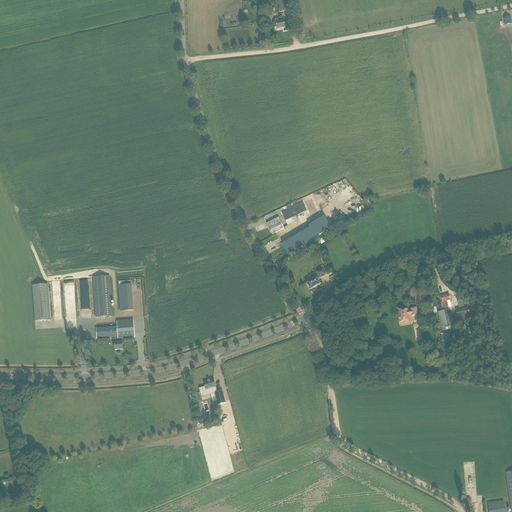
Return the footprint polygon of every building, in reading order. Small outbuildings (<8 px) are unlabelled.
[(277,0),(279,9),(280,12),(289,11),(286,0),(277,0)] [(275,23),(273,23),(274,28),(277,28),(277,30),(285,28),(284,22),(283,22),(282,17),(279,18),(274,19),(275,23)] [(510,17),(503,19),(505,26),(511,24),(510,17)] [(312,196),(302,201),(307,211),(310,218),(320,213),(312,196)] [(286,209),(281,212),(285,221),(295,217),(307,211),(302,201),(301,200),(285,207),(286,209)] [(309,228),(282,245),(288,255),(311,242),(310,240),(330,228),(324,217),(308,226),(309,228)] [(295,217),(285,221),(287,226),(297,221),(295,217)] [(284,229),(278,218),(267,224),(272,235),(284,229)] [(313,278),(309,280),(310,281),(306,283),(310,290),(314,288),(317,287),(317,286),(321,284),(318,279),(326,275),(323,269),(315,274),(316,277),(313,279),(313,278)] [(96,318),(112,317),(110,277),(93,278),(96,318)] [(133,311),(131,280),(118,281),(120,312),(133,311)] [(48,285),(32,286),(35,322),(50,321),(48,285)] [(449,295),(441,297),(442,302),(443,309),(448,308),(446,301),(450,301),(449,295)] [(417,315),(417,314),(416,309),(410,310),(410,311),(408,312),(407,310),(403,310),(402,308),(397,309),(398,314),(400,322),(404,322),(405,324),(410,323),(409,316),(411,315),(411,316),(417,315)] [(468,308),(455,311),(457,317),(460,316),(469,314),(468,308)] [(450,329),(446,312),(446,310),(438,312),(442,331),(450,329)] [(97,339),(113,338),(113,346),(114,346),(115,350),(123,350),(122,339),(134,338),(133,321),(116,322),(117,327),(96,329),(97,339)] [(205,387),(199,389),(201,398),(214,394),(218,405),(225,403),(222,391),(217,393),(216,388),(213,380),(210,381),(209,381),(208,382),(208,381),(207,382),(208,382),(204,383),(205,387)] [(208,436),(205,437),(207,443),(210,443),(213,455),(219,453),(215,439),(209,440),(209,438),(212,438),(210,431),(207,432),(208,436)] [(505,511),(504,501),(493,503),(488,504),(488,511),(505,511)]
